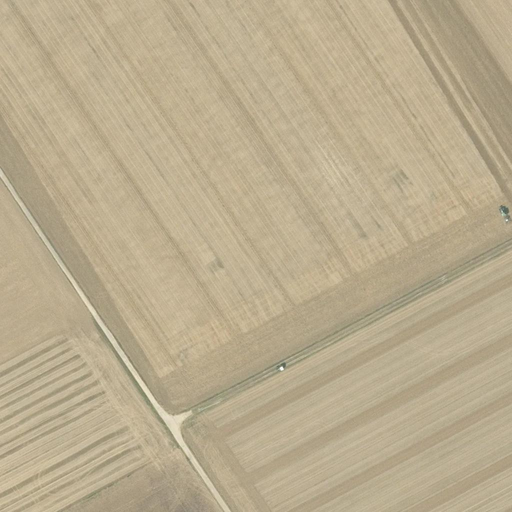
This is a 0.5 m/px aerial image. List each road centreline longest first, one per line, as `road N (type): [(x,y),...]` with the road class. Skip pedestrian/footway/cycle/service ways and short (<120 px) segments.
road 1 (track): [(0,174),(225,511)]
road 2 (track): [(511,244),(168,424)]
